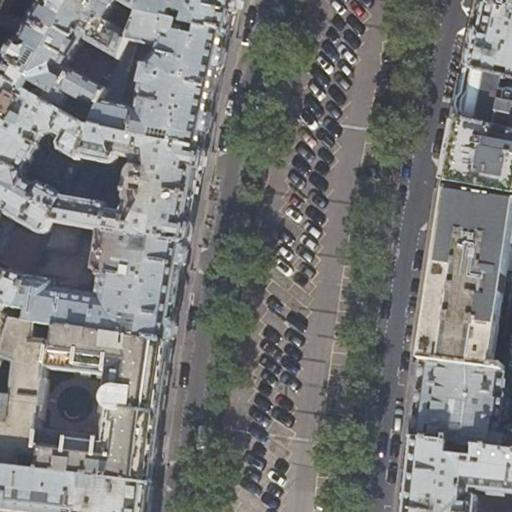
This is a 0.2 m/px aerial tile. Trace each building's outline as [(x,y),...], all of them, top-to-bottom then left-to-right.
[(85,0),(43,0),(28,27),(0,76),(0,78),(35,99),(41,90),(52,96),(46,106),(63,116),(73,101),(99,116),(105,101),(108,94),(74,74),(73,74),(69,71),(87,41),(89,42),(88,43),(89,45),(120,64),(129,42),(131,37),(108,24),(120,4),(113,0),(101,0),(98,7),(85,0)] [(113,0),(120,4),(140,16),(144,0),(113,0)] [(144,0),(140,16),(172,23),(174,14),(187,17),(185,26),(199,28),(230,35),(238,0),(144,0)] [(511,0),(486,0),(470,71),(500,78),(504,66),(511,68),(511,78),(511,81),(511,80),(511,0)] [(181,25),(172,23),(140,16),(131,37),(129,42),(139,44),(159,49),(158,56),(157,56),(147,65),(139,108),(121,105),(105,101),(99,116),(94,128),(154,141),(156,130),(176,135),(174,145),(205,152),(217,96),(230,35),(199,28),(196,41),(178,36),(181,25)] [(121,105),(139,44),(129,42),(120,64),(108,94),(105,101),(121,105)] [(508,80),(500,78),(470,71),(464,98),(460,120),(499,130),(502,114),(511,116),(511,90),(510,91),(505,90),(508,80)] [(46,106),(35,99),(0,78),(0,151),(6,155),(2,162),(23,175),(26,175),(32,164),(36,166),(48,151),(44,149),(44,147),(42,146),(48,136),(57,135),(64,139),(61,145),(62,150),(80,161),(81,159),(92,133),(63,116),(46,106)] [(511,132),(499,130),(460,120),(453,156),(447,189),(511,198),(511,132)] [(94,128),(92,133),(81,159),(113,166),(117,166),(120,164),(123,160),(124,157),(129,159),(136,170),(131,179),(129,185),(128,196),(130,207),(124,214),(113,209),(111,205),(107,203),(65,196),(65,197),(54,222),(79,226),(103,231),(187,246),(197,196),(205,152),(174,145),(154,141),(94,128)] [(0,228),(9,234),(17,220),(48,238),(54,222),(65,197),(43,184),(38,185),(37,186),(30,183),(30,181),(30,178),(28,176),(26,175),(23,175),(2,162),(0,165),(0,228)] [(495,366),(511,256),(511,198),(447,189),(440,240),(427,324),(421,363),(510,374),(511,368),(495,366)] [(75,249),(79,226),(54,222),(48,238),(44,247),(71,250),(75,249)] [(0,312),(3,314),(7,306),(10,308),(14,308),(18,309),(31,278),(16,271),(14,272),(13,274),(0,266),(0,255),(10,239),(10,237),(9,234),(0,228),(0,312)] [(179,298),(187,246),(103,231),(97,269),(100,270),(103,274),(105,275),(102,296),(59,290),(59,283),(31,278),(18,309),(29,311),(28,322),(38,324),(57,327),(110,335),(129,338),(172,345),(179,298)] [(110,335),(57,327),(55,343),(37,341),(38,324),(28,322),(14,320),(1,358),(17,362),(14,396),(6,396),(3,397),(2,400),(0,412),(0,467),(23,470),(24,456),(44,459),(42,472),(83,478),(94,479),(96,464),(114,466),(113,481),(153,486),(157,450),(172,345),(129,338),(127,351),(108,349),(110,335)] [(511,374),(510,374),(421,363),(416,403),(412,439),(511,453),(511,374)] [(511,453),(412,439),(405,509),(404,511),(477,511),(479,499),(477,497),(473,496),(474,492),(511,497),(511,453)] [(42,472),(23,470),(0,467),(0,508),(32,511),(149,511),(153,486),(113,481),(99,479),(97,492),(82,490),(83,478),(42,472)]
